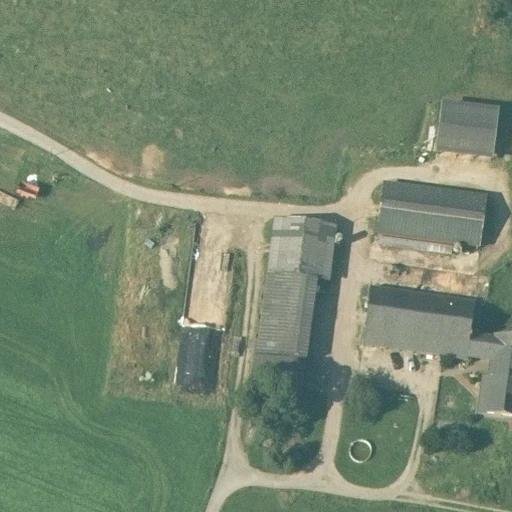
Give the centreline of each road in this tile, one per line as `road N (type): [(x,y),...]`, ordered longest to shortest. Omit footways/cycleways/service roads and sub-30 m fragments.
road 1 (track): [(511,511),(376,496)]
road 2 (track): [(113,187),(0,114)]
